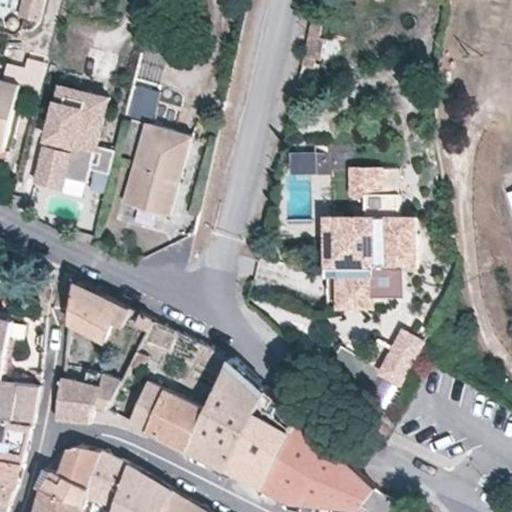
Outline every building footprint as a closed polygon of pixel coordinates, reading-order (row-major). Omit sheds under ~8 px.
[(41,21),(46,0),(24,0),(20,15),(41,21)] [(0,148),(5,149),(22,83),(0,77),(0,148)] [(97,140),(109,92),(60,80),(36,178),(62,185),(65,173),(84,178),(88,178),(91,165),(97,140)] [(140,83),(134,109),(152,113),(158,88),(140,83)] [(128,203),(175,215),(195,135),(148,123),(128,203)] [(102,142),(97,140),(91,165),(96,166),(102,142)] [(110,170),(117,145),(102,142),(96,166),(110,170)] [(10,150),(5,149),(0,148),(0,158),(7,160),(10,150)] [(319,169),(319,149),(294,148),(294,169),(313,169),(319,169)] [(382,185),(382,158),(351,160),(352,185),(366,185),(382,185)] [(84,178),(65,173),(62,185),(61,187),(81,192),(84,178)] [(420,272),(418,207),(401,207),(400,184),(382,185),(366,185),(367,208),(356,208),(357,231),(329,232),(329,239),(331,307),(379,306),(379,296),(392,295),(403,283),(403,272),(420,272)] [(19,211),(22,196),(15,194),(11,207),(19,211)] [(357,231),(356,208),(328,209),(329,232),(357,231)] [(94,245),(97,234),(82,230),(80,238),(94,245)] [(124,323),(132,308),(79,281),(73,321),(108,341),(118,320),(124,323)] [(150,330),(155,319),(149,316),(143,313),(138,323),(150,330)] [(0,417),(17,422),(23,381),(6,381),(16,319),(0,315),(0,417)] [(382,372),(402,383),(425,339),(412,333),(405,346),(397,342),(382,372)] [(355,389),(370,361),(346,348),(330,375),(355,389)] [(151,355),(140,350),(133,364),(143,370),(151,355)] [(268,488),(304,421),(302,420),(234,358),(211,407),(191,449),(234,471),(268,488)] [(89,381),(65,377),(65,378),(61,409),(97,407),(99,405),(111,409),(125,380),(108,373),(91,370),(89,381)] [(135,420),(191,449),(211,407),(153,379),(146,394),(141,405),(134,420),(135,420)] [(17,422),(36,425),(43,385),(42,385),(23,381),(17,422)] [(141,405),(146,394),(141,392),(136,403),(141,405)] [(97,407),(61,409),(59,419),(93,422),(97,407)] [(0,456),(26,463),(36,425),(17,422),(0,417),(0,456)] [(363,508),(379,487),(304,421),(268,488),(293,501),(363,508)] [(94,487),(105,450),(83,444),(73,448),(64,473),(94,487)] [(120,505),(133,463),(106,450),(105,450),(94,487),(91,496),(120,505)] [(0,478),(19,486),(19,485),(26,463),(0,456),(0,478)] [(166,511),(177,489),(133,463),(120,505),(117,511),(166,511)] [(89,505),(91,496),(94,487),(64,473),(49,467),(41,485),(46,487),(89,505)] [(0,511),(10,511),(19,486),(0,478),(0,511)] [(86,511),(89,505),(46,487),(39,511),(86,511)] [(212,511),(177,489),(166,511),(212,511)]
